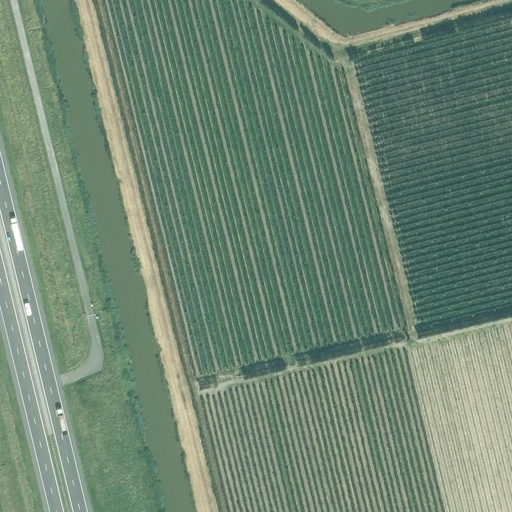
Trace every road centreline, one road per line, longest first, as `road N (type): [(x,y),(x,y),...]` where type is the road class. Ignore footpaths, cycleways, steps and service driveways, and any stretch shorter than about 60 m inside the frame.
road 1 (trunk): [(80,511),(0,175)]
road 2 (trunk): [(0,295),(52,511)]
